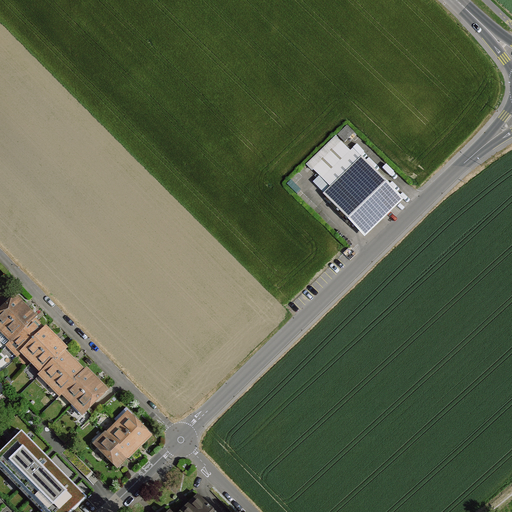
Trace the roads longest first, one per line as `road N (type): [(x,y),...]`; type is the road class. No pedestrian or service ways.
road 1 (residential): [(180,439),(511,121)]
road 2 (residential): [(180,439),(0,253)]
